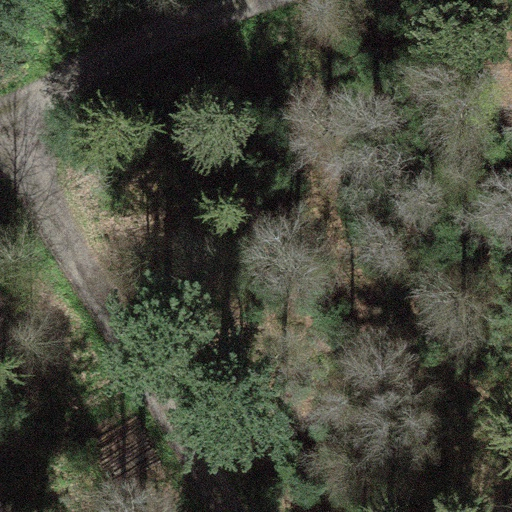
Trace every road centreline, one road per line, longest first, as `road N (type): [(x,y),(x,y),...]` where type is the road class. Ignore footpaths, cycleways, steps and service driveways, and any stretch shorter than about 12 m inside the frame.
road 1 (track): [(226,511),(0,118)]
road 2 (track): [(265,0),(0,118)]
